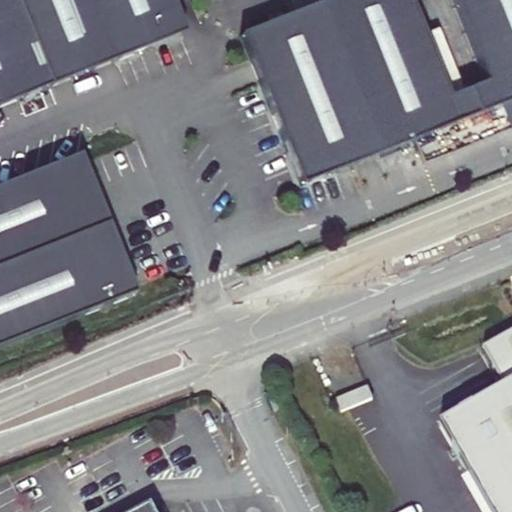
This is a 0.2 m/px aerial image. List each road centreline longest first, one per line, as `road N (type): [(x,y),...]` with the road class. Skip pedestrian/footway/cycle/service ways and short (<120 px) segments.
road 1 (residential): [(511,201),(0,410)]
road 2 (residential): [(0,444),(511,251)]
road 3 (unknown): [(340,318),(438,511)]
